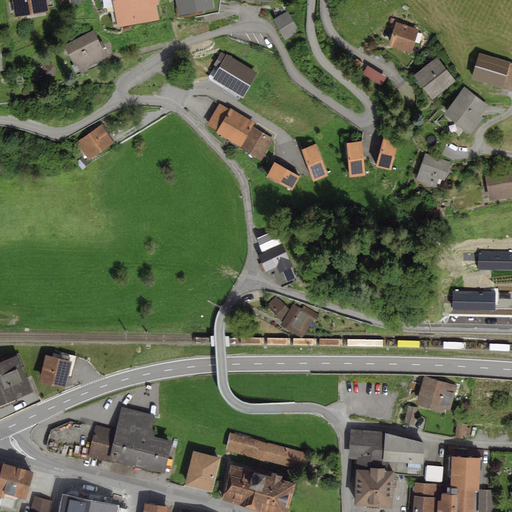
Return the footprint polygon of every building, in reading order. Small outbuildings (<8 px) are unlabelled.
[(46,0),(11,0),(15,17),(49,12),(46,0)] [(129,0),(113,0),(118,26),(157,18),(155,3),(157,3),(156,0),(133,0),(129,1),(129,0)] [(212,0),(175,0),(179,15),(214,8),(212,0)] [(299,32),(287,11),(274,19),(286,39),(299,32)] [(419,29),(396,22),(388,45),(411,53),(419,29)] [(94,31),(64,45),(74,67),(77,65),(80,70),(109,56),(102,41),(100,43),(94,31)] [(258,73),(227,54),(226,55),(221,52),(213,65),(214,66),(207,78),(226,90),(227,88),(243,98),(258,73)] [(511,63),(479,53),(471,79),(511,91),(511,63)] [(437,57),(413,75),(431,99),(456,81),(437,57)] [(360,69),(363,64),(355,59),(352,65),(360,69)] [(386,77),(367,66),(363,74),(382,85),(386,77)] [(464,88),(442,116),(471,138),(484,120),(481,117),(488,107),(464,88)] [(229,109),(219,103),(206,125),(217,131),(216,133),(240,147),(253,127),(255,123),(230,108),(229,109)] [(101,124),(77,141),(90,159),(114,143),(101,124)] [(274,139),(253,127),(240,147),(261,160),(274,139)] [(399,142),(384,138),(376,166),(392,170),(399,142)] [(363,141),(346,143),(349,177),(366,175),(363,141)] [(328,176),(316,144),(301,149),(313,181),(328,176)] [(452,163),(425,154),(415,181),(436,189),(439,181),(445,181),(452,163)] [(89,164),(82,157),(76,163),(82,170),(89,164)] [(300,177),(274,162),(266,176),(292,190),(300,177)] [(511,170),(487,174),(490,201),(511,198),(511,170)] [(276,230),(257,238),(263,253),(259,255),(266,272),(274,268),(282,287),(298,280),(276,230)] [(276,297),(268,305),(282,321),(289,309),(276,297)] [(301,309),(293,304),(281,324),(303,338),(318,313),(304,305),(301,309)] [(52,357),(45,355),(39,382),(65,389),(68,376),(71,377),(77,356),(60,352),(59,354),(53,352),(52,357)] [(18,355),(0,362),(0,404),(32,391),(18,355)] [(458,385),(424,375),(416,404),(443,412),(444,409),(450,411),(458,385)] [(418,407),(408,405),(404,423),(414,425),(418,407)] [(116,429),(95,424),(95,427),(87,457),(116,464),(117,461),(165,473),(173,441),(155,437),(155,415),(122,407),(116,429)] [(87,457),(95,427),(70,421),(50,430),(46,445),(47,446),(87,457)] [(467,424),(457,423),(455,438),(465,439),(467,424)] [(383,460),(385,432),(351,430),(349,458),(357,459),(356,469),(385,470),(386,460),(383,460)] [(308,452),(230,431),(225,450),(303,471),(308,452)] [(425,443),(385,432),(383,460),(386,460),(392,461),(408,462),(423,464),(425,443)] [(87,457),(47,446),(46,449),(47,451),(86,461),(87,457)] [(220,458),(193,451),(184,485),(212,492),(220,458)] [(480,457),(446,456),(445,479),(450,479),(450,495),(442,495),(441,501),(438,501),(437,511),(473,511),(474,491),(479,491),(479,490),(480,457)] [(394,474),(407,475),(408,462),(392,461),(392,471),(394,471),(394,474)] [(0,497),(5,499),(7,493),(25,499),(33,475),(0,464),(0,497)] [(287,511),(296,483),(230,465),(221,500),(265,511),(287,511)] [(443,466),(426,465),(425,481),(442,482),(443,466)] [(385,470),(356,469),(354,506),(363,506),(383,507),(392,508),(394,474),(394,471),(392,471),(385,470)] [(441,484),(414,482),(411,511),(435,511),(436,498),(440,498),(441,484)] [(493,511),(494,490),(479,490),(479,491),(479,511),(493,511)] [(116,511),(118,506),(63,495),(59,511),(116,511)] [(167,507),(144,503),(142,511),(170,511),(171,507),(167,507)]
